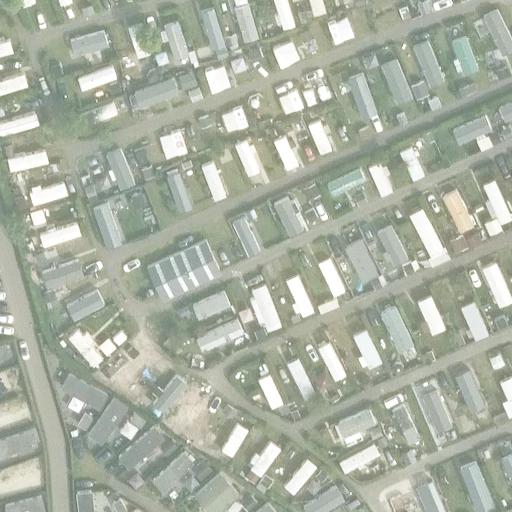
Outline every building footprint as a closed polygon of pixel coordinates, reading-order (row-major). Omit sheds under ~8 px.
[(256,36),(245,0),(234,0),(232,1),(234,7),(231,8),(233,17),(236,16),(243,39),(256,36)] [(294,23),(286,0),(273,0),(278,14),(274,15),(276,22),(280,21),(282,27),(294,23)] [(223,44),(212,7),(201,10),(212,48),(223,44)] [(187,53),(177,20),(163,24),(173,57),(187,53)] [(127,25),(137,56),(149,52),(140,21),(127,25)] [(70,39),(74,53),(106,44),(102,30),(70,39)] [(0,40),(0,53),(12,50),(8,38),(0,40)] [(202,68),(209,94),(220,91),(213,65),(202,68)] [(111,66),(73,78),(76,89),(97,82),(99,88),(108,85),(106,79),(114,77),(111,66)] [(0,79),(0,91),(26,84),(23,72),(0,79)] [(376,93),(389,121),(400,116),(387,87),(376,93)] [(123,97),(90,109),(94,120),(127,108),(123,97)] [(341,107),(355,136),(366,130),(358,115),(363,113),(358,104),(354,106),(352,102),(341,107)] [(0,133),(38,122),(35,110),(0,121),(0,133)] [(307,123),(319,152),(330,147),(324,132),(329,129),(326,122),(321,124),(319,118),(307,123)] [(273,139),(287,168),(298,162),(284,134),(273,139)] [(234,143),(247,173),(258,169),(251,151),(254,149),(251,142),(247,143),(245,138),(234,143)] [(399,150),(412,179),(423,173),(410,145),(399,150)] [(6,158),(9,169),(46,160),(44,148),(24,153),(23,149),(13,152),(14,156),(6,158)] [(120,185),(109,155),(99,159),(105,176),(100,178),(103,185),(107,183),(110,189),(120,185)] [(201,164),(213,198),(224,194),(212,160),(201,164)] [(368,165),(380,194),(391,190),(384,174),(388,172),(385,164),(381,165),(379,161),(368,165)] [(177,210),(190,205),(178,170),(165,174),(177,210)] [(499,221),(510,217),(493,178),(482,183),(488,198),(484,200),(491,216),(496,213),(499,221)] [(28,191),(32,203),(66,192),(62,181),(40,188),(39,184),(31,186),(32,190),(28,191)] [(133,195),(144,222),(155,217),(144,191),(133,195)] [(94,210),(106,241),(117,237),(106,206),(94,210)] [(408,213),(429,252),(441,246),(421,206),(408,213)] [(239,220),(253,247),(264,241),(250,215),(239,220)] [(39,233),(43,244),(80,233),(76,221),(54,228),(53,224),(46,226),(47,230),(39,233)] [(388,243),(403,273),(414,268),(398,237),(388,243)] [(146,266),(161,299),(221,271),(205,238),(146,266)] [(358,258),(372,288),(383,284),(369,253),(358,258)] [(317,262),(333,294),(344,288),(328,256),(317,262)] [(82,259),(49,272),(53,283),(86,270),(82,259)] [(481,266),(498,304),(511,298),(495,261),(481,266)] [(312,309),(296,273),(285,278),(295,300),(291,302),(295,310),(299,309),(301,314),(312,309)] [(266,328),(280,323),(264,282),(251,287),(259,310),(254,311),(258,321),(263,320),(266,328)] [(191,303),(197,317),(229,303),(223,289),(191,303)] [(430,332),(443,326),(430,294),(416,299),(424,318),(419,321),(423,330),(428,327),(430,332)] [(60,312),(65,322),(97,306),(91,295),(69,307),(66,302),(61,305),(63,310),(60,312)] [(460,305),(472,333),(474,338),(487,332),(472,299),(460,305)] [(386,318),(400,346),(411,341),(397,313),(386,318)] [(194,336),(200,350),(242,331),(236,317),(194,336)] [(368,366),(380,360),(365,327),(352,333),(361,353),(356,356),(360,365),(366,362),(368,366)] [(85,332),(82,334),(77,328),(68,336),(92,365),(101,357),(87,341),(91,338),(85,332)] [(317,346),(334,378),(344,372),(328,340),(317,346)] [(121,370),(125,373),(119,379),(128,387),(153,359),(144,351),(131,366),(127,363),(121,370)] [(286,361),(303,398),(314,392),(297,356),(286,361)] [(0,385),(21,378),(16,364),(0,369),(0,385)] [(454,370),(471,406),(483,400),(466,365),(454,370)] [(90,400),(90,399),(92,396),(95,397),(101,387),(68,369),(62,379),(85,392),(83,396),(88,399),(90,400)] [(258,378),(271,406),(281,401),(268,373),(258,378)] [(511,380),(510,375),(499,380),(506,397),(503,398),(509,413),(511,411),(511,380)] [(150,405),(158,412),(181,388),(172,380),(159,394),(155,391),(150,397),(153,401),(150,405)] [(20,397),(0,403),(0,418),(29,409),(24,394),(19,395),(20,397)] [(100,404),(90,399),(90,400),(88,399),(81,413),(92,419),(100,404)] [(187,425),(197,432),(215,406),(204,399),(187,425)] [(108,406),(89,431),(98,438),(117,413),(108,406)] [(428,420),(392,438),(397,448),(405,444),(407,449),(412,446),(410,442),(433,431),(428,420)] [(220,448),(231,454),(247,428),(237,421),(228,436),(224,433),(219,440),(223,443),(220,448)] [(153,422),(142,431),(151,442),(162,433),(153,422)] [(27,428),(0,437),(0,449),(37,437),(33,425),(27,427),(27,428)] [(141,433),(111,460),(118,468),(148,442),(141,433)] [(250,467),(260,474),(280,447),(269,439),(258,455),(254,453),(250,459),(253,462),(250,467)] [(373,442),(338,460),(344,471),(378,452),(373,442)] [(184,448),(152,477),(162,487),(193,458),(184,448)] [(307,457),(283,484),(292,492),(316,464),(307,457)] [(36,458),(0,471),(0,480),(1,484),(34,472),(33,471),(40,469),(36,458)] [(436,485),(440,498),(476,485),(471,472),(450,480),(449,477),(440,480),(441,483),(436,485)] [(494,484),(506,511),(511,508),(511,494),(505,479),(494,484)] [(213,480),(184,506),(189,511),(195,511),(221,489),(213,480)] [(43,489),(43,487),(32,491),(33,493),(3,505),(6,511),(19,511),(25,510),(25,511),(31,511),(37,510),(36,505),(45,502),(43,489)] [(482,493),(442,509),(443,511),(480,511),(479,509),(487,506),(482,493)]
